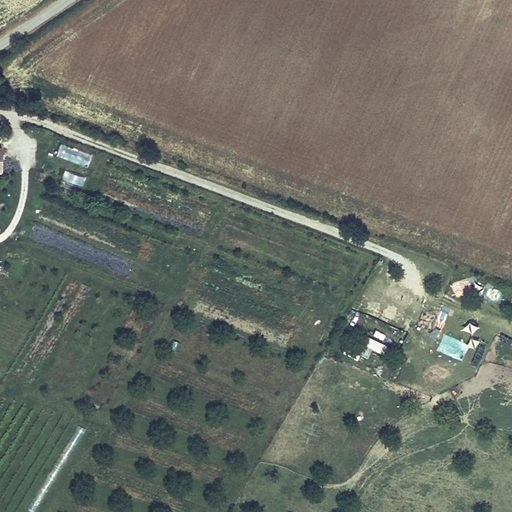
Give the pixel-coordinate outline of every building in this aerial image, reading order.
[(55,157),(90,170),(96,155),(61,142),(55,157)] [(81,193),(86,176),(64,169),(59,187),(81,193)] [(470,284),(469,274),(455,275),(456,284),(470,284)] [(497,301),(501,292),(492,288),(488,297),(497,301)] [(384,318),(386,307),(375,306),(374,317),(384,318)] [(471,332),(475,323),(468,320),(464,329),(471,332)] [(366,357),(370,348),(381,354),(385,344),(360,333),(352,351),(366,357)] [(447,360),(463,352),(452,334),(437,343),(447,360)] [(511,339),(504,335),(501,341),(511,346),(511,339)] [(78,425),(68,443),(75,448),(85,429),(78,425)]
